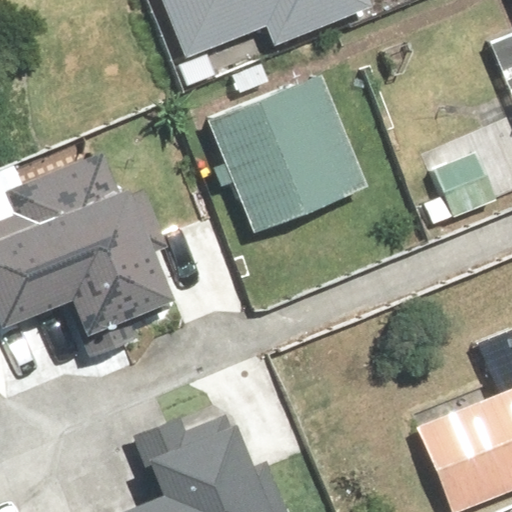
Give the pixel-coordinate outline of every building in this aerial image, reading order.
[(161,0),(185,59),(270,25),(276,42),(373,3),(371,0),(161,0)] [(511,27),(489,38),(511,86),(511,27)] [(320,68),(208,117),(257,229),(369,180),(320,68)] [(499,197),(477,149),(435,168),(457,217),(499,197)] [(0,306),(7,322),(71,294),(87,328),(176,289),(154,240),(166,235),(140,175),(117,185),(102,150),(15,188),(30,221),(0,233),(0,306)] [(511,487),(511,385),(418,425),(454,511),(511,487)] [(276,511),(287,508),(267,460),(253,466),(234,420),(148,455),(163,491),(111,511),(276,511)]
